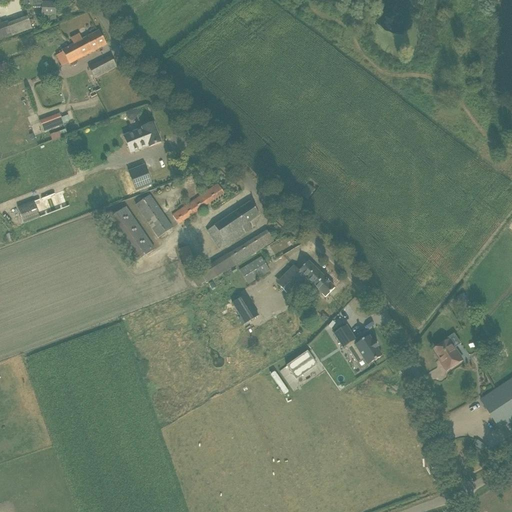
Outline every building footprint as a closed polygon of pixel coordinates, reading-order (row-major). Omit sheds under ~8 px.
[(56,4),(42,3),(41,0),(24,0),(24,6),(33,6),(33,8),(41,9),(41,15),(55,16),(56,4)] [(2,24),(1,20),(0,20),(0,41),(32,29),(27,17),(17,20),(17,21),(9,24),(8,22),(2,24)] [(106,45),(99,31),(82,40),(80,36),(71,41),(73,45),(62,51),(69,65),(106,45)] [(93,78),(117,69),(112,57),(88,66),(93,78)] [(8,71),(6,64),(0,65),(0,67),(2,73),(8,71)] [(60,114),(39,120),(43,132),(64,126),(60,114)] [(153,124),(123,135),(130,154),(149,147),(161,143),(153,124)] [(132,182),(135,191),(150,185),(142,166),(128,171),(132,182)] [(173,216),(179,224),(223,193),(218,185),(173,216)] [(63,190),(18,207),(24,223),(70,206),(63,190)] [(150,195),(136,206),(158,238),(173,228),(150,195)] [(259,216),(250,202),(207,231),(220,251),(252,229),(249,224),(259,216)] [(127,208),(106,222),(135,264),(156,250),(127,208)] [(193,279),(199,289),(273,242),(267,231),(193,279)] [(179,250),(187,273),(196,269),(188,247),(179,250)] [(226,280),(234,294),(269,272),(261,258),(226,280)] [(316,301),(322,295),(325,298),(334,288),(308,262),(298,272),(293,267),(276,284),(287,295),(304,277),(313,286),(307,292),(316,301)] [(246,296),(232,304),(245,326),(260,317),(246,296)] [(362,359),(367,366),(382,356),(376,349),(378,347),(375,342),(373,344),(369,337),(356,345),(354,341),(355,341),(346,326),(333,334),(342,349),(345,347),(355,363),(362,359)] [(450,341),(435,350),(444,364),(442,365),(447,372),(463,361),(450,341)] [(295,380),(316,366),(307,352),(286,367),(295,380)] [(501,431),(511,423),(511,379),(481,401),(501,431)] [(67,511),(59,483),(27,492),(32,511),(67,511)] [(20,511),(17,500),(0,504),(0,511),(20,511)]
